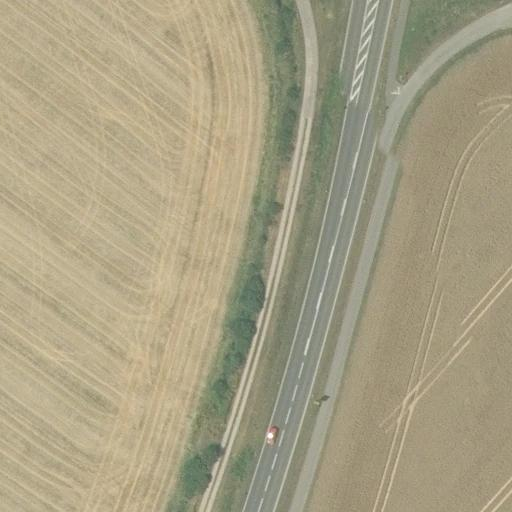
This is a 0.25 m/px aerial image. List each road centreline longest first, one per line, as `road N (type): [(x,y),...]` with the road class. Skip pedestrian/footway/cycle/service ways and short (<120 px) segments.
road 1 (secondary): [(265,511),(350,194),(383,0)]
road 2 (track): [(296,511),(389,173)]
road 3 (track): [(205,511),(257,348),(294,177)]
road 4 (track): [(284,0),(304,72),(294,177)]
road 5 (track): [(511,51),(446,90),(400,144),(389,173)]
